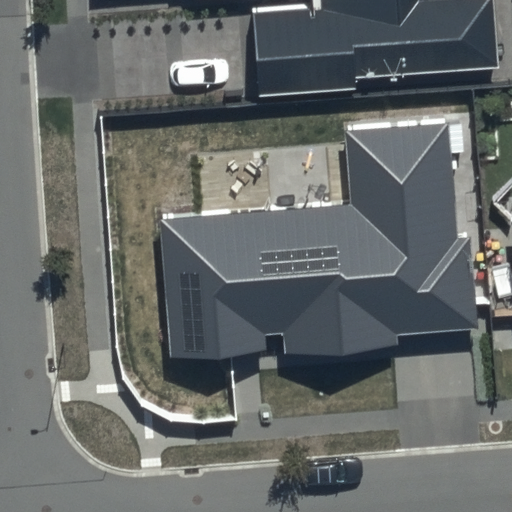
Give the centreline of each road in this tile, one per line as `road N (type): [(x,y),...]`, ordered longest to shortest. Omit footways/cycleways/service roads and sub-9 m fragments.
road 1 (residential): [(511,493),(272,511)]
road 2 (residential): [(0,320),(11,511)]
